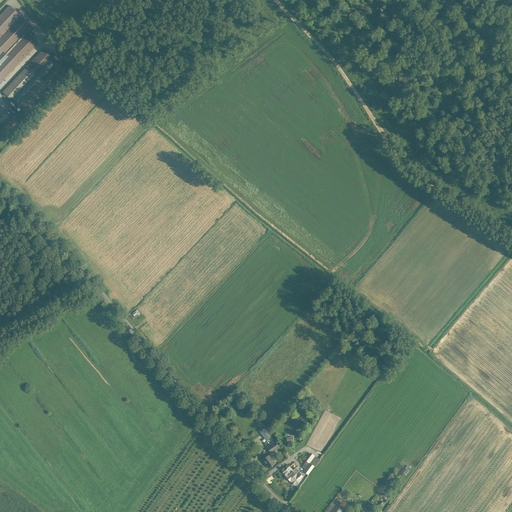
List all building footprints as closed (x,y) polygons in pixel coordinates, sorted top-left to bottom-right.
[(0,15),(0,82),(37,43),(35,41),(40,35),(33,28),(18,13),(20,11),(16,7),(14,9),(10,6),(0,15)] [(6,88),(3,92),(11,100),(9,102),(16,109),(19,107),(22,110),(26,113),(29,110),(66,70),(59,64),(62,62),(54,55),(52,57),(46,52),(43,49),(6,88)] [(11,114),(1,125),(3,126),(8,131),(14,126),(19,121),(16,118),(11,114)] [(259,431),(266,441),(271,437),(264,427),(259,431)] [(279,447),(275,441),(266,446),(271,453),(279,447)] [(269,454),(266,456),(262,459),(268,468),(275,463),(269,454)] [(304,471),(308,474),(314,466),(310,463),(309,463),(305,469),(304,471)] [(405,467),(402,472),(406,475),(409,470),(411,468),(407,465),(405,467)] [(286,476),(286,477),(290,481),(290,480),(295,485),(301,479),(300,478),(302,476),(299,473),(297,475),(289,467),(283,472),(286,476)]
